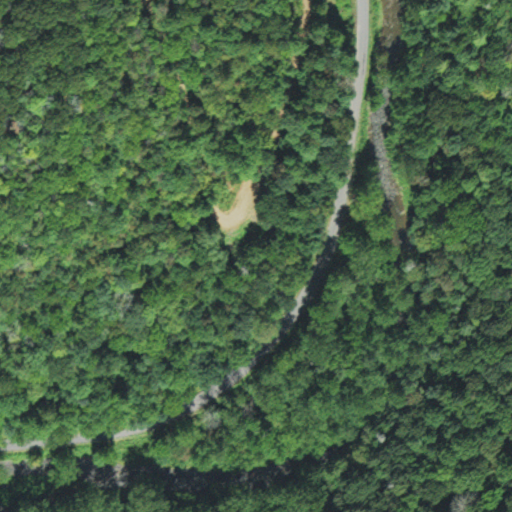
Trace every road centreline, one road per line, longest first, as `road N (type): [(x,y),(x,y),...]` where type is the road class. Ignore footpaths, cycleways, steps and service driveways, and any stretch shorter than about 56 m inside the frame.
road 1 (tertiary): [(0,446),(138,429),(192,410),(269,351),(307,298),(340,204),(362,0)]
road 2 (track): [(149,0),(213,170),(213,215),(227,227),(241,214),(272,131),(308,0)]
